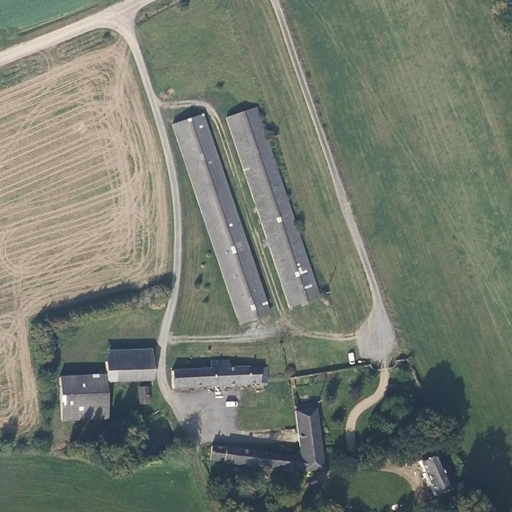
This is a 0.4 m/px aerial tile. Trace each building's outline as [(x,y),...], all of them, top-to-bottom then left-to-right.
[(291,307),(320,298),(255,109),(226,119),(291,307)] [(268,315),(202,116),(174,125),(239,324),(268,315)] [(103,352),(104,362),(150,360),(150,351),(103,352)] [(150,360),(104,362),(104,381),(151,380),(150,360)] [(211,369),(171,371),(172,388),(267,383),(266,379),(265,367),(247,369),(246,368),(228,368),(228,361),(210,361),(211,369)] [(58,383),(61,420),(105,418),(103,381),(58,383)] [(139,386),(139,404),(150,404),(150,386),(139,386)] [(295,411),(294,411),(299,458),(302,471),(322,468),(313,409),(312,409),(295,411)] [(429,485),(434,495),(447,489),(432,456),(446,450),(442,441),(431,445),(433,449),(425,452),(427,458),(418,462),(423,473),(422,473),(428,485),(429,485)] [(256,467),(280,469),(281,470),(293,472),(293,470),(302,471),(299,458),(211,446),(209,461),(224,463),(229,465),(256,467)] [(465,493),(466,493),(462,483),(458,485),(460,488),(457,489),(458,492),(461,491),(463,495),(465,493)]
